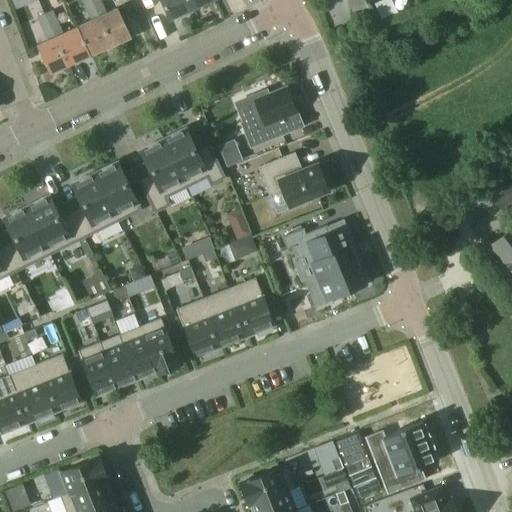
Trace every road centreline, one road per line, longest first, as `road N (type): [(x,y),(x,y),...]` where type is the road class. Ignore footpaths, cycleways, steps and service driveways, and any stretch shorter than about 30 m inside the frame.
road 1 (residential): [(407,303),(401,266),(312,40),(286,8)]
road 2 (residential): [(407,303),(115,423)]
road 3 (residential): [(32,128),(286,8)]
road 4 (residential): [(495,511),(430,342),(407,303)]
road 5 (residential): [(115,423),(0,468)]
